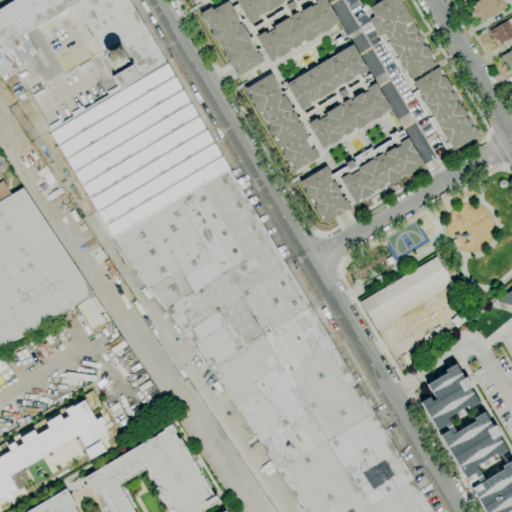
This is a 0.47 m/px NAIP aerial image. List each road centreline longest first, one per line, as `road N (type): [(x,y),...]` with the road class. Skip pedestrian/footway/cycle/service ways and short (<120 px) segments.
road 1 (residential): [(153,0),(458,511)]
road 2 (residential): [(313,258),(511,140)]
road 3 (residential): [(429,0),(511,140)]
